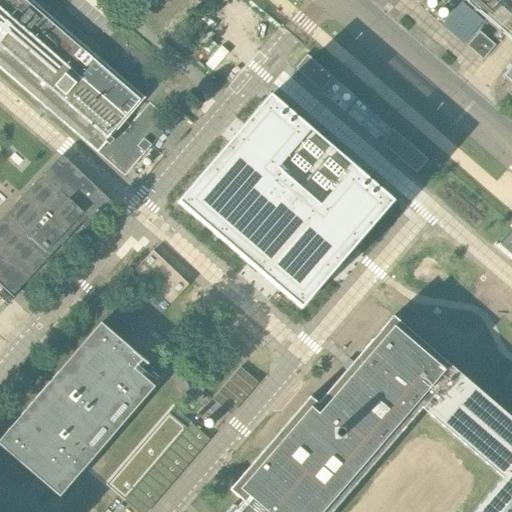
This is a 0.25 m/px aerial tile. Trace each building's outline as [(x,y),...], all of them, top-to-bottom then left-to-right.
[(0,0),(0,69),(98,154),(98,153),(125,176),(172,121),(146,98),(142,94),(162,71),(126,41),(110,60),(134,81),(131,85),(32,0),(0,0)] [(158,0),(141,20),(159,36),(190,0),(158,0)] [(495,45),(479,31),(467,46),(483,60),(495,45)] [(307,54),(294,68),(322,92),(334,78),(307,54)] [(511,65),(503,77),(511,84),(511,65)] [(271,96),(178,202),(249,263),(282,292),(301,308),(340,264),(393,202),(271,96)] [(393,128),(380,143),(417,174),(429,160),(393,128)] [(62,155),(0,220),(0,284),(12,296),(87,217),(95,223),(113,203),(62,155)] [(188,284),(152,250),(134,270),(170,304),(188,284)] [(332,511),(422,407),(503,477),(473,511),(511,511),(511,418),(393,316),(318,403),(310,396),(230,489),(244,501),(238,508),(234,505),(227,511),(332,511)] [(143,360),(100,323),(0,439),(0,444),(37,477),(31,484),(41,493),(48,485),(61,496),(154,388),(134,371),(143,360)] [(241,367),(213,399),(229,413),(257,381),(241,367)] [(174,412),(108,488),(125,502),(131,495),(190,426),(174,412)] [(124,503),(135,511),(142,511),(206,438),(191,425),(190,426),(131,495),(124,503)]
